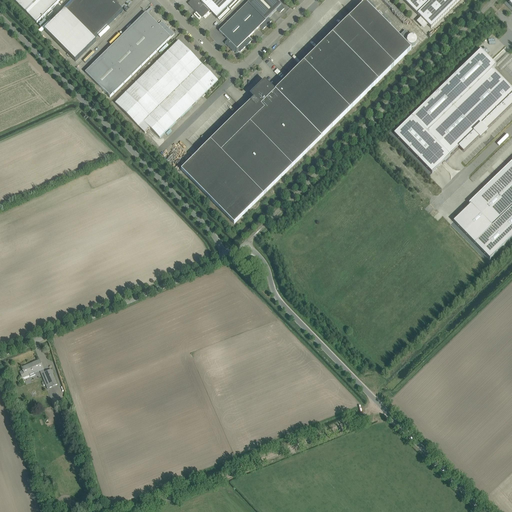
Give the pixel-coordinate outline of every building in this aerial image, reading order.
[(13,0),(37,24),(61,0),(13,0)] [(65,11),(45,31),(76,62),(96,41),(94,40),(123,11),(118,6),(119,5),(115,1),(114,2),(111,0),(76,0),(66,11),(65,11)] [(190,5),(201,17),(201,16),(203,16),(204,17),(210,11),(217,18),(235,0),(191,0),(190,2),(190,3),(190,5)] [(240,53),(251,42),(252,41),(248,38),(260,27),(263,30),(272,21),(268,18),(277,10),(280,13),(284,9),(275,0),(250,0),(219,31),(228,40),(225,43),(234,52),(236,53),(238,53),(239,52),(240,53)] [(402,0),(431,28),(459,0),(402,0)] [(254,90),(253,90),(253,91),(254,90),(254,91),(250,95),(254,99),(252,101),(181,170),(234,224),(411,50),(365,3),(332,35),(288,79),(275,92),(265,81),(257,89),(256,88),(256,87),(255,88),(254,90)] [(162,22),(158,25),(146,13),(85,73),(110,98),(174,35),(162,22)] [(406,18),(394,30),(403,39),(415,26),(406,18)] [(418,29),(408,39),(416,47),(427,37),(418,29)] [(160,138),(205,94),(218,81),(179,42),(115,104),(145,134),(150,129),(160,138)] [(511,88),(493,69),(496,66),(481,50),(394,134),(403,143),(432,173),(450,156),(459,147),(463,152),(474,142),(473,142),(478,137),(479,137),(511,105),(511,88)] [(175,145),(163,156),(167,161),(180,150),(175,145)] [(511,161),(469,203),(470,205),(453,222),(490,259),(511,237),(511,161)] [(438,220),(443,217),(439,211),(434,215),(438,220)] [(35,374),(34,373),(34,372),(43,369),(40,361),(22,368),(23,370),(22,370),(23,372),(20,373),(23,379),(30,376),(30,377),(35,375),(35,374)] [(53,374),(51,370),(44,373),(48,380),(44,382),(47,389),(50,388),(57,385),(53,374)] [(61,401),(59,402),(57,403),(61,410),(65,408),(61,401)]
